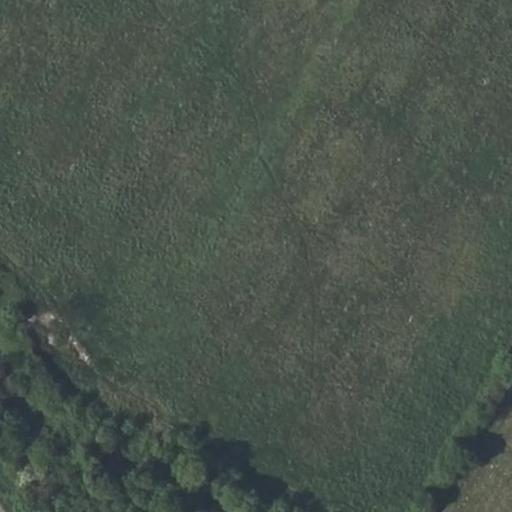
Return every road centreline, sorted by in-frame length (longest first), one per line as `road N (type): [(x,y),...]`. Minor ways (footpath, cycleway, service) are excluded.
road 1 (track): [(238,511),(167,475),(136,471),(102,511)]
road 2 (track): [(70,511),(0,401)]
